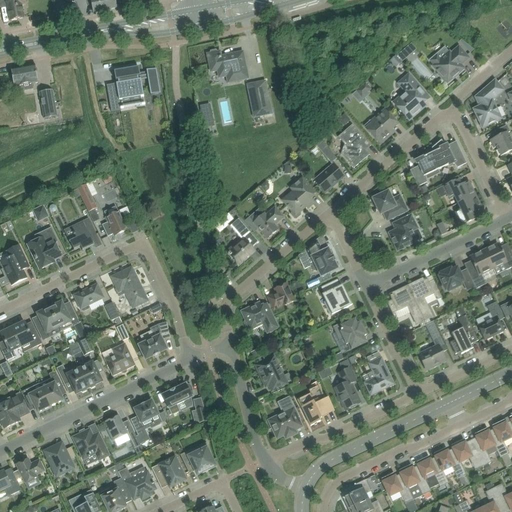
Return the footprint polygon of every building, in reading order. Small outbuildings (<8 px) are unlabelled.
[(0,0),(0,8),(7,7),(8,8),(10,21),(24,19),(25,18),(24,18),(21,4),(24,4),(23,0),(0,0)] [(90,0),(93,13),(117,8),(115,0),(90,0)] [(57,5),(59,15),(66,13),(64,4),(57,5)] [(474,49),(461,39),(459,40),(469,53),(474,49)] [(436,54),(428,61),(433,66),(433,67),(439,74),(438,75),(444,82),(445,81),(447,83),(463,69),(460,66),(469,59),(458,47),(450,54),(449,53),(441,59),(436,54)] [(248,79),(243,52),(227,56),(227,57),(221,58),(220,52),(217,53),(216,50),(210,52),(210,54),(207,55),(211,72),(217,71),(219,78),(227,77),(228,83),(248,79)] [(390,61),(396,68),(402,63),(396,56),(390,61)] [(38,82),(35,65),(11,69),(14,86),(38,82)] [(119,101),(144,97),(141,80),(148,79),(151,95),(160,94),(156,69),(146,71),(147,75),(140,76),(139,67),(114,71),(116,81),(118,81),(118,84),(107,86),(111,112),(121,111),(120,109),(124,108),(123,107),(120,108),(119,101)] [(426,107),(423,104),(429,98),(408,75),(398,84),(405,93),(393,103),(409,121),(426,107)] [(482,128),(498,121),(500,119),(495,109),(492,101),(504,91),(495,81),(480,93),(474,98),(475,99),(478,106),(476,108),(473,109),(477,117),(482,128)] [(272,114),(265,82),(247,85),(254,118),(272,114)] [(359,89),(365,95),(368,92),(371,90),(365,84),(359,89)] [(57,117),(52,90),(39,93),(44,119),(57,117)] [(208,105),(200,107),(205,128),(212,127),(208,105)] [(380,145),(390,137),(394,133),(392,130),(398,125),(385,110),(370,122),(371,123),(365,129),(380,145)] [(344,114),(338,120),(342,124),(345,125),(350,120),(344,114)] [(353,169),(369,155),(365,149),(362,149),(362,146),(361,145),(366,141),(352,125),(338,138),(339,137),(345,145),(345,146),(344,146),(343,148),(344,149),(342,155),(341,154),(353,169)] [(496,147),(500,156),(510,152),(511,154),(511,153),(511,143),(507,134),(509,132),(506,126),(495,131),(498,137),(490,141),(493,149),(496,147)] [(337,159),(320,140),(315,145),(331,164),(337,159)] [(434,153),(431,154),(439,170),(452,163),(457,168),(458,168),(457,168),(466,164),(456,142),(447,146),(445,142),(443,143),(441,140),(431,149),(432,149),(434,153)] [(427,183),(426,176),(439,170),(431,154),(416,161),(418,167),(410,171),(418,187),(426,183),(427,183)] [(314,181),(325,193),(344,177),(333,165),(314,181)] [(111,173),(105,176),(108,182),(114,180),(111,173)] [(291,213),(291,215),(294,219),(296,219),(300,215),(300,214),(299,213),(312,202),(309,199),(315,194),(302,179),(290,189),(293,192),(282,201),(292,212),(291,213)] [(454,197),(457,204),(475,195),(468,182),(464,184),(463,186),(461,185),(458,179),(443,186),(449,200),(454,197)] [(92,196),(86,185),(77,189),(88,212),(95,209),(97,208),(92,196)] [(426,186),(419,189),(422,196),(429,193),(426,186)] [(372,199),(378,211),(380,215),(381,215),(383,214),(387,221),(407,211),(400,196),(392,200),(388,192),(384,194),(383,192),(376,196),(377,197),(372,199)] [(476,211),(481,209),(475,195),(457,204),(461,211),(456,213),(462,226),(477,219),(475,213),(474,212),(475,210),(476,211)] [(37,217),(42,219),(48,216),(43,207),(34,212),(37,217)] [(108,237),(114,234),(115,236),(128,230),(123,221),(125,220),(122,213),(120,214),(119,212),(118,212),(116,207),(104,212),(107,218),(106,218),(108,222),(102,225),(108,237)] [(249,217),(244,221),(254,233),(259,229),(267,239),(278,230),(274,225),(273,225),(275,223),(276,223),(283,217),(275,208),(266,216),(264,214),(253,223),(249,217)] [(95,209),(88,212),(93,222),(100,219),(95,209)] [(411,215),(396,222),(392,224),(395,231),(389,234),(397,251),(416,242),(412,232),(418,229),(411,215)] [(97,236),(89,219),(82,222),(83,223),(71,229),(74,233),(73,234),(74,236),(75,235),(77,239),(70,243),(74,251),(80,248),(83,252),(91,248),(91,246),(94,245),(91,239),(97,236)] [(259,243),(238,219),(230,226),(241,239),(227,251),(229,254),(228,254),(238,266),(255,251),(252,248),(259,243)] [(441,236),(447,233),(442,223),(436,226),(441,236)] [(36,237),(38,240),(28,245),(40,270),(54,263),(53,260),(61,255),(55,242),(56,241),(51,229),(36,237)] [(323,252),(317,240),(304,251),(309,259),(312,258),(315,264),(313,265),(312,267),(314,271),(316,271),(318,270),(321,277),(330,273),(337,269),(334,262),(335,261),(333,257),(332,257),(328,250),(323,252)] [(490,246),(483,250),(493,269),(492,267),(503,262),(507,270),(511,268),(511,269),(511,254),(507,244),(500,248),(499,246),(494,248),(494,246),(491,248),(490,246)] [(10,258),(0,263),(3,269),(2,270),(5,277),(7,276),(10,284),(11,286),(27,278),(24,270),(29,268),(30,267),(28,264),(19,246),(7,252),(7,253),(10,258)] [(493,269),(483,250),(476,253),(477,255),(474,256),(475,257),(470,259),(471,261),(464,265),(466,270),(475,287),(476,289),(486,284),(481,275),(493,269)] [(448,270),(448,269),(441,272),(442,273),(440,275),(441,276),(439,277),(445,291),(447,290),(448,292),(461,286),(460,284),(463,282),(467,291),(475,287),(466,270),(459,274),(458,270),(453,272),(452,271),(451,271),(451,269),(448,270)] [(127,271),(112,278),(117,289),(118,290),(122,288),(123,288),(124,288),(125,288),(127,292),(126,294),(127,296),(133,308),(147,301),(143,294),(144,294),(141,288),(140,286),(134,273),(133,274),(132,272),(129,270),(127,271)] [(321,277),(318,279),(320,284),(332,278),(330,273),(321,277)] [(322,295),(325,302),(332,315),(352,306),(349,299),(342,285),(341,286),(338,279),(320,288),(324,295),(322,295)] [(408,287),(424,321),(426,325),(428,325),(431,323),(429,319),(432,317),(426,305),(424,299),(433,294),(436,300),(442,297),(433,280),(428,283),(426,279),(425,279),(423,279),(418,281),(417,283),(408,287)] [(298,293),(305,290),(300,280),(294,283),(298,293)] [(274,295),(267,298),(270,304),(274,311),(282,306),(283,307),(285,306),(295,301),(287,283),(274,289),(276,294),(274,295)] [(83,291),(74,296),(80,309),(81,309),(82,311),(84,312),(89,310),(90,307),(89,305),(104,298),(97,285),(88,289),(88,290),(84,292),(84,291),(83,291)] [(392,300),(387,303),(392,314),(395,313),(407,307),(410,313),(416,325),(419,323),(421,328),(425,326),(426,325),(424,321),(408,287),(399,292),(397,291),(392,293),(391,295),(390,296),(392,300)] [(478,326),(485,341),(504,332),(499,321),(504,319),(499,308),(496,302),(487,307),(489,313),(490,313),(492,319),(478,326)] [(56,303),(49,307),(50,309),(59,328),(69,323),(71,327),(79,323),(77,319),(75,315),(69,303),(63,306),(62,303),(57,305),(56,303)] [(112,303),(104,307),(112,321),(115,320),(119,318),(112,303)] [(267,303),(258,308),(257,304),(241,312),(245,321),(244,323),(247,329),(249,329),(250,331),(263,324),(267,334),(279,328),(274,318),(268,305),(267,303)] [(505,304),(500,307),(505,318),(510,315),(511,317),(511,318),(511,306),(507,309),(505,304)] [(40,319),(34,322),(39,334),(41,336),(43,341),(52,336),(50,332),(59,328),(50,309),(49,307),(39,311),(40,313),(38,314),(40,319)] [(455,341),(450,343),(455,354),(460,352),(461,354),(468,351),(472,349),(470,344),(478,341),(472,328),(469,322),(466,315),(462,308),(458,310),(461,317),(458,319),(461,326),(462,328),(462,329),(451,334),(455,341)] [(358,324),(355,318),(340,325),(339,324),(333,328),(339,340),(343,338),(346,345),(348,344),(351,350),(367,342),(364,336),(366,336),(360,323),(358,324)] [(18,322),(11,326),(22,347),(29,344),(33,349),(42,344),(34,328),(35,331),(30,334),(24,322),(20,324),(18,322)] [(431,323),(428,325),(431,331),(437,328),(434,322),(431,323)] [(155,339),(152,332),(141,337),(144,344),(139,346),(146,360),(153,356),(153,357),(160,354),(159,353),(166,350),(162,340),(163,340),(171,338),(167,323),(159,325),(162,335),(155,339)] [(123,341),(129,338),(123,325),(117,328),(123,341)] [(13,351),(22,347),(11,326),(4,329),(5,331),(0,334),(6,345),(0,348),(0,347),(0,348),(6,361),(15,357),(13,351)] [(85,332),(79,335),(82,342),(88,339),(85,332)] [(436,367),(435,367),(439,365),(440,365),(440,364),(446,362),(442,353),(447,350),(441,338),(433,342),(435,347),(418,355),(426,371),(435,367),(436,367)] [(88,339),(82,342),(78,344),(84,356),(94,351),(88,339)] [(105,359),(104,359),(113,377),(122,372),(121,371),(126,369),(126,370),(135,366),(125,344),(112,350),(114,355),(105,359)] [(51,347),(46,349),(50,356),(56,353),(54,348),(51,347)] [(261,349),(252,354),(254,360),(264,355),(261,349)] [(340,353),(334,356),(337,362),(343,358),(340,353)] [(376,378),(365,384),(371,395),(373,395),(375,395),(377,393),(378,392),(393,385),(378,353),(366,358),(376,378)] [(274,357),(266,361),(264,356),(259,359),(261,363),(255,366),(260,375),(261,374),(263,378),(262,379),(266,388),(269,386),(272,392),(287,385),(274,357)] [(347,359),(339,363),(344,371),(351,368),(347,359)] [(86,366),(79,370),(88,388),(89,388),(91,389),(95,387),(96,385),(102,382),(91,361),(85,364),(86,366)] [(7,362),(0,365),(6,378),(13,375),(7,362)] [(16,366),(10,368),(13,374),(19,371),(16,366)] [(88,388),(79,370),(73,372),(72,370),(69,368),(65,370),(63,366),(56,369),(65,386),(71,383),(76,394),(80,392),(83,393),(87,391),(88,389),(88,388)] [(360,403),(351,384),(358,381),(351,368),(344,371),(337,374),(338,375),(340,374),(344,382),(343,385),(335,389),(339,397),(337,398),(340,403),(342,403),(345,410),(349,408),(351,409),(356,407),(356,405),(360,403)] [(42,389),(50,407),(63,401),(58,391),(64,388),(58,376),(46,382),(48,386),(42,389)] [(192,392),(192,394),(193,394),(191,388),(191,387),(191,386),(190,386),(189,385),(188,385),(187,385),(186,386),(186,385),(177,389),(178,390),(175,391),(175,390),(174,390),(173,390),(172,390),(171,391),(171,392),(162,396),(168,409),(169,408),(172,415),(181,411),(178,405),(184,402),(184,401),(192,397),(190,392),(192,392)] [(301,408),(302,408),(310,427),(314,425),(315,425),(317,424),(320,422),(319,420),(321,418),(321,417),(334,411),(328,398),(325,399),(318,386),(309,391),(312,396),(305,400),(307,405),(301,407),(300,407),(301,408)] [(33,403),(37,413),(50,407),(42,389),(36,392),(33,387),(21,393),(28,406),(33,403)] [(22,415),(22,416),(29,413),(19,394),(2,402),(4,407),(0,408),(0,419),(5,429),(20,421),(18,418),(19,418),(18,417),(22,415)] [(277,439),(284,436),(286,440),(298,434),(296,430),(302,427),(299,420),(300,419),(290,398),(279,403),(284,414),(268,421),(277,439)] [(160,423),(162,422),(152,401),(145,404),(145,403),(140,406),(141,406),(134,410),(137,417),(130,420),(138,436),(146,433),(144,430),(151,427),(151,429),(161,424),(160,423)] [(198,422),(199,421),(200,423),(206,421),(203,408),(196,410),(197,411),(196,412),(198,422)] [(118,416),(106,422),(106,423),(109,429),(111,434),(110,435),(113,441),(114,441),(118,447),(130,441),(128,436),(127,434),(122,424),(118,416)] [(488,432),(497,451),(500,458),(508,454),(509,454),(503,442),(511,437),(506,424),(504,420),(495,425),(496,428),(493,430),(488,432)] [(476,438),(471,441),(483,466),(489,464),(491,463),(488,456),(497,452),(497,451),(488,432),(486,429),(477,433),(477,434),(479,437),(476,438)] [(90,457),(95,454),(99,461),(110,455),(99,433),(93,436),(90,430),(73,438),(83,460),(88,458),(89,459),(91,458),(90,457)] [(129,436),(138,455),(144,452),(134,433),(129,436)] [(461,441),(451,445),(453,449),(460,463),(469,458),(475,470),(483,466),(471,441),(465,443),(462,445),(461,442),(461,441)] [(52,448),(44,452),(54,473),(56,477),(66,473),(74,469),(70,460),(65,450),(62,443),(55,446),(52,448)] [(187,452),(180,456),(189,474),(195,471),(197,475),(202,472),(203,473),(215,467),(211,458),(210,457),(210,456),(208,448),(207,443),(198,447),(187,452)] [(436,453),(434,454),(436,458),(442,471),(445,476),(454,472),(457,479),(458,478),(465,476),(466,475),(460,463),(453,449),(448,452),(445,453),(443,450),(443,449),(441,451),(436,453)] [(160,487),(167,484),(169,488),(186,480),(175,457),(152,469),(160,487)] [(426,458),(416,462),(418,466),(425,480),(425,479),(434,475),(439,486),(440,487),(448,483),(445,476),(442,471),(436,458),(435,458),(430,460),(427,462),(426,458)] [(22,477),(25,483),(37,477),(36,476),(45,472),(39,460),(34,463),(34,464),(31,465),(28,459),(16,465),(18,470),(22,477)] [(119,472),(125,469),(122,463),(116,466),(119,472)] [(118,479),(120,478),(118,473),(115,466),(108,470),(114,475),(116,474),(118,479)] [(408,466),(399,471),(401,475),(409,492),(419,488),(422,496),(423,495),(429,493),(431,492),(430,490),(425,480),(418,466),(413,469),(410,470),(408,467),(408,466)] [(127,469),(118,473),(120,478),(121,479),(131,499),(132,498),(134,500),(140,497),(142,500),(150,496),(149,493),(156,490),(147,473),(132,480),(130,475),(127,469)] [(18,470),(13,473),(15,477),(16,480),(22,477),(18,470)] [(0,492),(6,489),(10,496),(21,491),(16,480),(15,477),(9,480),(4,471),(0,472),(0,492)] [(399,471),(398,471),(400,475),(392,479),(391,475),(381,479),(389,497),(399,492),(405,504),(412,501),(413,500),(399,471)] [(79,475),(77,479),(79,482),(86,479),(83,473),(79,475)] [(94,476),(86,480),(90,487),(96,484),(94,476)] [(465,476),(458,478),(461,483),(463,484),(468,482),(465,476)] [(132,501),(131,499),(121,479),(114,483),(115,486),(108,490),(109,494),(101,497),(108,511),(118,511),(126,508),(125,504),(132,501)] [(364,481),(353,486),(356,492),(345,497),(345,498),(343,499),(348,509),(368,500),(365,495),(371,492),(368,486),(367,487),(364,481)] [(491,483),(485,486),(487,492),(494,489),(491,483)] [(511,495),(508,497),(502,485),(494,489),(504,511),(510,511),(511,511),(511,495)] [(487,492),(485,493),(491,505),(482,509),(483,511),(504,511),(494,489),(487,492)] [(458,492),(453,495),(458,506),(463,503),(458,492)] [(102,511),(93,494),(88,496),(87,494),(77,500),(81,507),(75,510),(75,509),(75,510),(75,511),(102,511)] [(368,500),(348,509),(349,511),(381,511),(379,508),(380,507),(377,501),(375,502),(370,505),(368,500)] [(483,511),(482,509),(476,511),(471,511),(467,502),(463,503),(458,506),(461,511),(483,511)]
